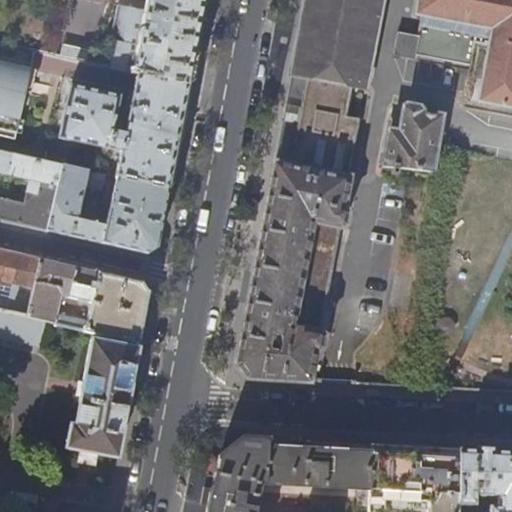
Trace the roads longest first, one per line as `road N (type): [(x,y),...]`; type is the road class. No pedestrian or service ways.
road 1 (residential): [(511,425),(177,405)]
road 2 (residential): [(254,0),(201,282)]
road 3 (residential): [(201,282),(0,236)]
road 4 (residential): [(201,282),(177,405)]
